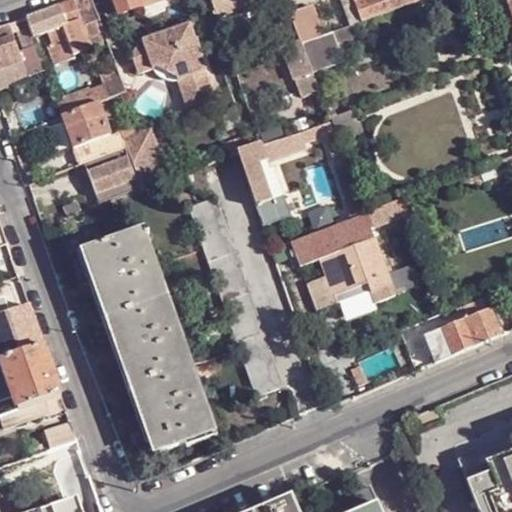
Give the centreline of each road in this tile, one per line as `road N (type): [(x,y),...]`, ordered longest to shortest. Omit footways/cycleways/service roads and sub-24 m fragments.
road 1 (residential): [(125,511),(4,180)]
road 2 (residential): [(371,420),(139,511)]
road 3 (residential): [(511,359),(371,420)]
